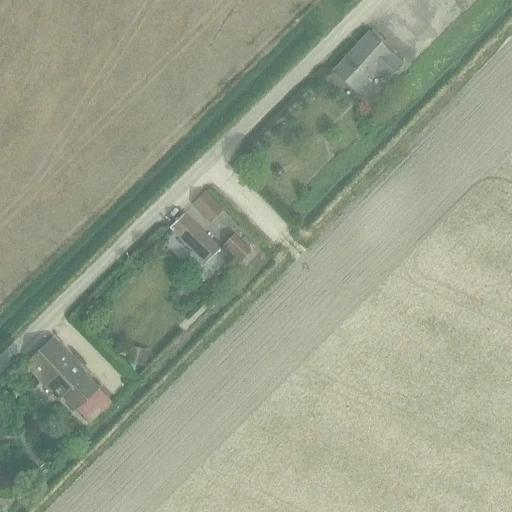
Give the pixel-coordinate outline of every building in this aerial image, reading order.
[(333,71),(348,85),(356,92),(376,70),(387,80),(403,62),(392,52),(369,31),(333,71)] [(233,214),(243,202),(223,183),(212,194),(233,214)] [(223,211),(219,207),(205,192),(192,205),(210,223),(223,211)] [(202,232),(198,227),(183,213),(169,228),(206,264),(220,249),(202,232)] [(253,226),(243,236),(264,254),(273,244),(253,226)] [(225,245),(242,262),(251,252),(234,236),(225,245)] [(52,339),(24,365),(57,399),(60,396),(75,412),(97,389),(52,339)]
